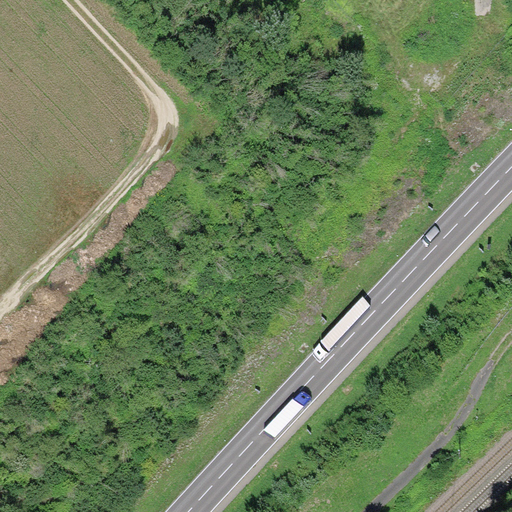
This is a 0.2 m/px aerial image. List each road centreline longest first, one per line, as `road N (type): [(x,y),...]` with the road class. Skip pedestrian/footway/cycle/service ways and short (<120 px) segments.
road 1 (primary): [(190,511),(511,166)]
road 2 (track): [(358,511),(474,396),(511,332)]
road 3 (track): [(488,0),(489,54),(454,73),(415,60),(381,36)]
